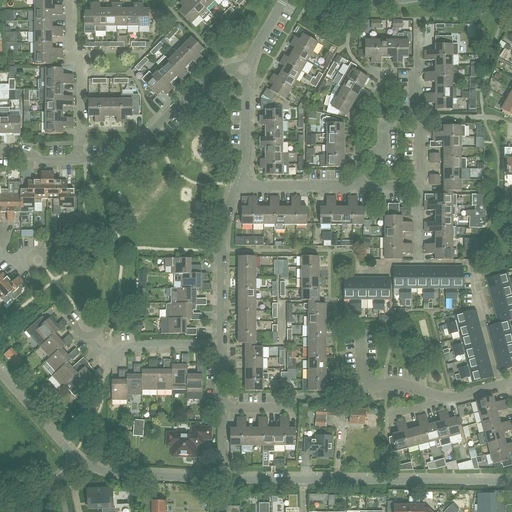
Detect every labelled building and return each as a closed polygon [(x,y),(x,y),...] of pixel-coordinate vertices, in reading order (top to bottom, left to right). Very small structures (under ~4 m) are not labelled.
[(62,5),(52,5),(51,0),(34,0),(34,11),(62,10),(62,5)] [(206,9),(197,0),(191,0),(190,1),(189,0),(183,0),(183,1),(199,17),(206,9)] [(197,0),(206,9),(214,1),(212,0),(197,0)] [(191,24),(199,17),(183,1),(179,4),(183,8),(179,12),(191,24)] [(84,31),(94,31),(94,27),(95,27),(95,4),(90,4),(90,9),(84,9),(84,31)] [(106,27),(106,9),(100,9),(100,4),(95,4),(95,27),(94,27),(94,31),(106,31),(106,27)] [(116,27),(116,4),(111,4),(111,9),(106,9),(106,27),(116,27)] [(127,27),(127,9),(121,9),(121,4),(116,4),(116,27),(127,27)] [(138,27),(138,4),(133,4),(133,9),(127,9),(127,27),(138,27)] [(149,27),(149,9),(143,9),(143,4),(138,4),(138,27),(149,27)] [(225,12),(229,16),(234,11),(231,7),(225,12)] [(52,21),(52,16),(62,16),(62,10),(34,11),(34,21),(52,21)] [(15,17),(33,16),(33,11),(5,12),(5,27),(32,26),(32,22),(15,22),(15,17)] [(223,21),(229,16),(225,12),(220,18),(223,21)] [(52,27),(52,21),(34,21),(35,32),(62,32),(62,27),(52,27)] [(210,28),(214,31),(219,26),(215,22),(210,28)] [(170,32),(174,36),(179,30),(175,27),(170,32)] [(214,31),(210,28),(205,33),(208,36),(214,31)] [(15,43),(15,32),(5,32),(5,43),(15,43)] [(52,43),(52,37),(62,37),(62,32),(35,32),(35,43),(52,43)] [(174,36),(170,32),(165,37),(169,41),(174,36)] [(312,52),(317,43),(302,34),(299,39),(295,37),(292,41),(312,52)] [(408,58),(408,40),(403,40),(403,34),(397,34),(397,40),(397,63),(402,63),(402,58),(408,58)] [(452,55),(452,44),(450,44),(450,36),(445,36),(445,44),(435,44),(435,51),(425,51),(425,55),(452,55)] [(204,50),(191,37),(183,45),(199,62),(203,58),(199,54),(204,50)] [(376,63),(376,40),(365,40),(365,57),(371,58),(371,63),(376,63)] [(387,58),(387,40),(376,40),(376,63),(381,63),(381,58),(387,58)] [(397,63),(397,40),(387,40),(387,58),(393,58),(393,63),(397,63)] [(317,56),(312,53),(312,52),(292,41),(290,45),(294,48),(292,53),(307,62),(309,58),(312,60),(315,60),(317,56)] [(155,47),(158,51),(163,46),(160,42),(155,47)] [(18,53),(18,43),(6,43),(6,53),(18,53)] [(52,49),(52,43),(35,43),(35,54),(62,54),(62,49),(52,49)] [(199,62),(183,45),(176,53),(188,65),(192,61),(196,65),(199,62)] [(158,51),(155,47),(153,50),(150,52),(153,56),(158,51)] [(188,65),(176,53),(168,61),(184,77),(188,73),(184,69),(188,65)] [(301,71),(307,62),(292,53),(289,58),(284,56),(282,60),(301,71)] [(52,65),(52,59),(62,59),(62,54),(35,54),(35,65),(52,65)] [(452,66),(452,55),(425,55),(425,60),(435,60),(435,66),(452,66)] [(184,77),(168,61),(165,57),(158,65),(161,68),(173,81),(177,76),(181,80),(184,77)] [(140,63),(143,66),(148,61),(145,58),(140,63)] [(296,80),(301,71),(282,60),(279,64),(284,67),(281,72),(296,80)] [(143,66),(140,63),(135,68),(138,71),(143,66)] [(363,87),(368,78),(354,70),(356,66),(351,63),(343,76),(363,87)] [(457,66),(452,66),(435,66),(435,72),(425,72),(425,77),(452,77),(457,77),(457,66)] [(73,75),(62,75),(62,68),(41,68),(41,80),(45,80),(73,80),(73,75)] [(173,81),(161,68),(153,76),(169,92),(173,89),(169,85),(173,81)] [(291,90),(296,80),(281,72),(278,77),(273,74),(271,79),(291,90)] [(313,78),(319,81),(323,75),(318,73),(315,79),(313,77),(313,78)] [(169,92),(153,76),(145,84),(158,96),(162,92),(166,96),(169,92)] [(357,97),(363,87),(343,76),(338,86),(342,88),(357,97)] [(435,88),(452,88),(452,77),(425,77),(425,81),(425,82),(435,82),(435,88)] [(315,88),(319,81),(313,78),(310,83),(310,85),(315,88)] [(291,90),(271,79),(268,83),(273,86),(270,91),(275,94),(271,101),(289,106),(291,103),(285,99),(291,90)] [(63,90),(63,84),(73,84),(73,80),(45,80),(41,80),(38,80),(38,90),(45,91),(63,90)] [(0,92),(9,93),(9,90),(9,85),(0,84),(0,92)] [(352,106),(357,97),(342,88),(337,97),(337,98),(352,106)] [(452,99),(452,88),(435,88),(435,94),(425,94),(425,99),(452,99)] [(73,101),(73,96),(63,96),(63,90),(45,91),(46,101),(73,101)] [(346,116),(352,106),(337,98),(337,97),(331,94),(326,112),(337,115),(339,112),(346,116)] [(121,100),(121,123),(126,123),(126,117),(132,117),(132,116),(139,116),(139,96),(121,96),(121,100)] [(308,100),(304,98),(301,104),(300,104),(298,108),(303,110),(308,100)] [(452,110),(452,99),(425,99),(425,104),(435,104),(435,110),(452,110)] [(100,123),(100,100),(89,100),(89,117),(95,117),(95,123),(100,123)] [(110,117),(110,100),(100,100),(100,123),(105,123),(105,117),(110,117)] [(121,123),(121,100),(110,100),(110,117),(116,117),(116,123),(121,123)] [(511,116),(511,103),(507,100),(501,110),(511,116)] [(63,112),(63,106),(73,106),(73,101),(46,101),(46,112),(63,112)] [(283,121),(283,110),(289,110),(289,106),(271,101),(271,110),(265,110),(266,116),(260,116),(260,121),(283,121)] [(73,123),(73,118),(63,118),(63,112),(46,112),(46,123),(73,123)] [(0,133),(9,134),(9,117),(0,116),(0,133)] [(21,134),(20,116),(9,117),(9,134),(21,134)] [(344,134),(344,123),(337,123),(337,120),(326,117),(325,118),(323,118),(322,119),(322,121),(322,122),(323,123),(325,124),(327,124),(327,134),(344,134)] [(283,132),(283,121),(260,121),(260,126),(265,126),(265,132),(283,132)] [(63,134),(63,128),(73,128),(73,123),(46,123),(46,134),(63,134)] [(465,126),(461,126),(444,126),(444,132),(433,132),(433,137),(461,137),(465,137),(465,126)] [(283,143),(283,132),(265,132),(265,138),(260,138),(260,143),(283,143)] [(344,145),(344,134),(327,134),(322,134),(322,138),(327,138),(327,145),(344,145)] [(461,148),(461,137),(433,137),(433,142),(440,142),(440,145),(444,145),(444,148),(461,148)] [(283,154),(283,143),(260,143),(260,148),(265,148),(265,154),(283,154)] [(344,156),(344,145),(327,145),(327,152),(322,153),(322,156),(344,156)] [(461,159),(461,158),(461,148),(444,148),(444,159),(461,159)] [(288,153),(283,154),(265,154),(265,159),(260,159),(260,164),(283,164),(289,164),(288,153)] [(344,156),(322,156),(321,156),(321,167),(344,167),(344,156)] [(466,158),(461,158),(461,159),(444,159),(444,169),(461,169),(466,169),(466,158)] [(283,175),(283,164),(260,164),(260,169),(265,169),(265,175),(283,175)] [(461,180),(461,169),(444,169),(444,180),(461,180)] [(47,199),(47,172),(41,172),(41,181),(34,181),(34,204),(35,204),(42,204),(42,199),(47,199)] [(61,204),(61,181),(54,181),(54,172),(47,172),(47,199),(53,199),(53,204),(60,204),(61,204)] [(461,191),(461,180),(444,180),(444,191),(461,191)] [(29,213),(29,208),(35,208),(35,204),(34,204),(34,181),(28,181),(28,190),(21,190),(21,213),(29,213)] [(74,220),(74,189),(67,189),(67,181),(61,181),(61,204),(60,204),(60,208),(66,208),(66,213),(71,213),(71,220),(74,220)] [(21,213),(21,190),(13,190),(13,194),(8,194),(8,213),(7,213),(7,222),(13,222),(14,222),(14,213),(21,213)] [(456,206),(456,195),(424,195),(424,206),(452,206),(456,206)] [(485,195),(476,195),(476,206),(485,206),(485,195)] [(253,225),(253,197),(248,197),(248,208),(242,207),(242,225),(253,225)] [(263,225),(264,208),(258,208),(258,197),(253,197),(253,225),(263,225)] [(263,225),(274,225),(274,197),(270,197),(270,208),(264,208),(263,225)] [(279,197),(274,197),(274,225),(274,231),(285,231),(285,225),(285,208),(279,208),(279,197)] [(296,225),(296,197),(291,197),(291,208),(285,208),(285,225),(296,225)] [(307,225),(307,208),(301,208),(301,197),(296,197),(296,225),(307,225)] [(331,225),(331,197),(326,197),(326,208),(320,208),(320,225),(331,225)] [(342,225),(341,207),(336,208),(336,197),(331,197),(331,225),(341,225),(342,225)] [(352,225),(352,197),(348,197),(348,207),(341,207),(342,225),(341,225),(341,230),(347,229),(346,225),(352,225)] [(364,225),(364,208),(358,208),(357,197),(352,197),(352,225),(364,225)] [(388,208),(388,209),(388,213),(399,213),(399,208),(399,204),(388,204),(388,208)] [(456,217),(456,206),(452,206),(424,206),(424,211),(435,211),(435,217),(452,217),(456,217)] [(413,227),(413,223),(402,223),(402,216),(399,216),(399,213),(388,213),(388,209),(381,209),(381,221),(385,221),(385,227),(413,227)] [(452,228),(452,217),(435,217),(435,222),(424,222),(424,227),(452,228)] [(402,238),(402,232),(413,232),(413,227),(385,227),(385,238),(402,238)] [(456,228),(452,228),(424,227),(424,232),(435,232),(435,238),(452,238),(456,238),(456,228)] [(402,244),(402,238),(385,238),(385,249),(412,249),(412,244),(402,244)] [(452,249),(452,238),(435,238),(435,244),(424,244),(424,249),(452,249)] [(402,260),(402,254),(412,254),(412,249),(385,249),(385,260),(402,260)] [(452,260),(452,249),(424,249),(424,254),(435,254),(435,260),(452,260)] [(255,268),(255,257),(238,257),(238,268),(255,268)] [(319,268),(318,257),(301,257),(301,268),(319,268)] [(202,266),(192,266),(192,259),(201,259),(201,258),(165,258),(165,266),(171,266),(171,273),(168,273),(168,274),(192,274),(192,273),(202,273),(202,266)] [(405,299),(405,267),(393,267),(393,278),(393,288),(400,288),(400,299),(401,299),(405,299)] [(417,289),(417,267),(405,267),(405,299),(410,299),(410,288),(417,289)] [(428,299),(428,267),(417,267),(417,289),(423,289),(423,299),(423,304),(427,304),(427,299),(428,299)] [(440,289),(440,267),(428,267),(428,299),(434,299),(434,289),(440,289)] [(451,299),(451,267),(440,267),(440,289),(446,289),(446,299),(451,299)] [(463,273),(463,267),(451,267),(451,299),(457,299),(457,289),(463,289),(463,273)] [(255,279),(255,268),(238,268),(238,279),(255,279)] [(319,279),(319,268),(301,268),(301,279),(319,279)] [(201,289),(201,281),(207,281),(207,274),(202,274),(202,273),(192,273),(192,274),(168,274),(175,274),(174,282),(181,282),(181,288),(168,288),(168,289),(196,289),(201,289)] [(489,290),(511,284),(511,278),(509,279),(507,273),(486,279),(489,290)] [(21,294),(21,290),(18,286),(23,282),(19,277),(12,283),(7,277),(0,283),(0,297),(2,300),(7,296),(11,299),(14,299),(21,294)] [(355,310),(355,278),(344,278),(344,299),(350,299),(350,310),(355,310)] [(367,299),(367,278),(355,278),(355,310),(361,310),(361,299),(367,299)] [(378,310),(378,278),(367,278),(367,299),(373,299),(373,310),(378,310)] [(391,299),(391,278),(378,278),(378,310),(384,310),(384,299),(391,299)] [(255,289),(255,279),(238,279),(238,290),(255,289)] [(319,289),(319,279),(301,279),(302,290),(319,289)] [(511,296),(511,292),(511,290),(511,289),(511,284),(489,290),(492,301),(511,296)] [(196,304),(196,289),(168,289),(175,289),(175,303),(163,303),(163,304),(191,304),(196,304),(196,305),(196,304)] [(255,300),(255,289),(238,290),(238,300),(255,300)] [(319,301),(319,289),(302,290),(302,301),(319,301)] [(495,313),(511,308),(511,296),(492,301),(495,313)] [(255,311),(255,300),(238,300),(238,311),(255,311)] [(196,311),(196,305),(196,304),(191,304),(163,304),(168,304),(166,305),(166,310),(165,310),(165,318),(158,318),(158,319),(186,319),(191,319),(191,320),(201,320),(201,314),(191,314),(191,311),(196,311)] [(325,315),(325,304),(303,304),(304,308),(305,310),(308,310),(308,315),(325,315)] [(511,320),(511,308),(495,313),(498,323),(508,321),(511,320)] [(475,311),(475,310),(457,315),(454,315),(456,321),(446,324),(447,329),(478,321),(475,311)] [(255,322),(255,311),(238,311),(238,322),(255,322)] [(325,326),(325,315),(308,315),(308,326),(325,326)] [(55,333),(55,334),(60,329),(50,317),(45,321),(41,317),(29,327),(34,333),(30,336),(40,347),(34,352),(55,333)] [(186,329),(186,319),(158,319),(166,319),(166,333),(158,333),(158,334),(185,334),(185,336),(196,336),(196,329),(186,329)] [(481,332),(478,321),(447,329),(449,335),(459,332),(460,338),(481,332)] [(511,326),(510,327),(508,321),(498,323),(488,326),(491,337),(511,331),(511,326)] [(255,333),(255,322),(238,322),(238,333),(255,333)] [(325,337),(325,326),(308,326),(308,337),(325,337)] [(511,343),(511,331),(491,337),(494,349),(511,343)] [(453,351),(484,343),(481,332),(460,338),(462,344),(452,346),(453,351)] [(62,348),(65,345),(55,334),(55,333),(34,352),(34,353),(40,347),(50,358),(40,367),(61,348),(62,348)] [(256,344),(255,333),(238,333),(238,344),(256,344)] [(325,348),(325,337),(308,337),(308,348),(325,348)] [(487,354),(484,343),(453,351),(455,357),(465,354),(466,360),(487,354)] [(511,355),(511,343),(494,349),(497,360),(511,355)] [(262,358),(263,347),(245,347),(245,358),(262,358)] [(46,381),(67,362),(68,363),(71,360),(72,361),(80,354),(76,349),(68,355),(62,348),(61,348),(40,367),(46,362),(56,372),(46,381)] [(325,359),(325,348),(308,348),(308,359),(325,359)] [(24,361),(18,354),(10,361),(12,362),(16,367),(24,361)] [(490,366),(487,354),(466,360),(468,366),(458,368),(459,374),(490,366)] [(186,389),(186,375),(187,375),(187,366),(189,366),(189,355),(182,355),(182,365),(172,365),(172,370),(172,389),(186,389)] [(511,367),(511,355),(497,360),(500,371),(510,368),(511,367)] [(262,369),(262,358),(245,358),(245,369),(262,369)] [(325,369),(325,359),(308,359),(308,369),(325,369)] [(57,393),(78,374),(78,373),(69,364),(72,361),(71,360),(68,363),(67,362),(46,381),(47,382),(53,376),(63,387),(57,393)] [(172,365),(172,360),(164,360),(164,370),(157,370),(157,398),(157,390),(171,390),(172,398),(172,389),(172,370),(172,365)] [(202,400),(202,376),(204,376),(204,365),(197,365),(197,375),(187,375),(186,375),(186,389),(186,400),(202,400)] [(493,377),(490,366),(459,374),(460,375),(461,379),(471,377),(472,383),(493,377)] [(95,388),(95,384),(92,381),(95,379),(96,380),(104,373),(100,368),(99,368),(92,374),(85,367),(78,373),(78,374),(57,393),(65,387),(74,397),(80,392),(83,395),(87,395),(95,388)] [(268,374),(262,374),(262,369),(245,369),(245,380),(262,380),(268,380),(268,374)] [(325,380),(325,369),(308,369),(308,380),(325,380)] [(157,398),(157,370),(143,370),(141,370),(141,371),(141,375),(142,375),(142,403),(142,390),(157,390),(157,398)] [(142,375),(141,375),(127,375),(127,380),(127,404),(128,404),(127,396),(141,395),(141,403),(142,403),(142,375)] [(127,380),(112,380),(112,408),(112,401),(127,401),(127,404),(127,380)] [(262,391),(262,380),(245,380),(245,391),(262,391)] [(325,391),(325,380),(308,380),(308,391),(325,391)] [(506,405),(504,400),(494,403),(493,397),(476,401),(479,412),(506,405)] [(498,418),(497,412),(507,410),(506,405),(479,412),(482,422),(498,418)] [(365,424),(365,410),(350,409),(316,407),(316,415),(326,415),(350,417),(349,423),(365,424)] [(461,439),(455,418),(449,419),(447,409),(442,411),(449,437),(450,442),(451,442),(461,439)] [(71,419),(64,411),(59,415),(60,416),(66,424),(71,419)] [(449,437),(442,411),(437,412),(439,419),(436,420),(436,423),(434,423),(439,440),(440,440),(441,446),(452,444),(451,442),(450,442),(449,437)] [(325,426),(326,420),(326,415),(316,415),(315,426),(325,426)] [(439,440),(434,423),(429,425),(426,415),(421,416),(428,443),(435,441),(437,447),(441,446),(440,440),(439,440)] [(428,443),(421,416),(416,417),(419,427),(413,429),(418,446),(428,443)] [(241,446),(241,418),(236,418),(236,429),(230,429),(230,446),(241,446)] [(252,446),(252,428),(246,429),(246,418),(241,418),(241,446),(252,446)] [(263,446),(263,418),(258,418),(258,428),(252,428),(252,446),(262,446),(263,446)] [(274,446),(274,429),(268,429),(268,418),(263,418),(263,446),(262,446),(262,451),(274,451),(274,446)] [(284,446),(284,418),(280,418),(280,429),(274,429),(274,446),(284,446)] [(296,446),(296,429),(289,429),(289,418),(284,418),(284,446),(296,446)] [(484,433),(511,426),(510,421),(500,424),(498,418),(482,422),(484,433)] [(144,421),(134,420),(133,436),(143,437),(144,421)] [(418,446),(413,429),(408,430),(405,420),(400,422),(407,448),(418,446)] [(397,451),(407,448),(400,422),(396,423),(398,433),(392,435),(393,437),(389,438),(389,442),(392,453),(397,451)] [(504,439),(502,433),(511,430),(511,428),(511,426),(484,433),(487,443),(504,439)] [(203,427),(195,427),(195,434),(173,433),(173,435),(171,435),(169,436),(168,438),(168,441),(168,443),(170,444),(172,445),(172,449),(173,451),(173,452),(174,454),(175,454),(177,455),(187,455),(186,457),(195,457),(195,446),(203,446),(203,442),(203,439),(210,440),(210,428),(203,427)] [(332,436),(316,436),(316,439),(305,439),(305,452),(316,453),(315,457),(331,458),(332,436)] [(472,437),(467,439),(469,449),(475,448),(472,437)] [(490,454),(511,447),(511,442),(505,445),(504,439),(487,443),(490,454)] [(511,466),(508,454),(511,452),(511,447),(490,454),(493,464),(501,462),(503,468),(511,466)] [(447,466),(445,458),(434,461),(436,469),(447,466)] [(471,467),(470,459),(462,461),(464,469),(471,467)] [(429,470),(436,469),(434,461),(427,463),(429,470)] [(458,470),(455,461),(450,462),(452,470),(458,470)] [(405,471),(413,470),(411,463),(404,464),(405,471)] [(89,490),(90,508),(102,508),(102,511),(114,511),(115,506),(111,506),(110,489),(89,490)] [(166,511),(166,501),(150,501),(150,506),(142,506),(141,511),(166,511)] [(129,511),(132,511),(131,503),(120,504),(120,511),(129,511)]
